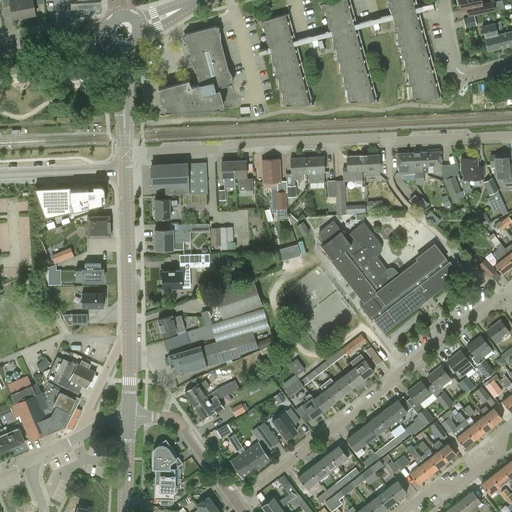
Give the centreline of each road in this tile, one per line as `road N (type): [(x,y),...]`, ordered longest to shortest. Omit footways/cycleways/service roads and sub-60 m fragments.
road 1 (residential): [(511,136),(126,153)]
road 2 (residential): [(235,504),(387,386),(390,375),(490,300),(504,298)]
road 3 (track): [(399,369),(364,330),(320,355),(290,339),(272,295),(293,262)]
road 4 (tertiary): [(130,346),(126,170)]
road 5 (residential): [(235,504),(176,419),(128,417)]
road 6 (residential): [(511,428),(502,452),(470,479),(457,489),(433,487),(403,511)]
road 7 (unclassified): [(0,175),(126,170)]
road 8 (residential): [(443,0),(457,70),(511,64)]
